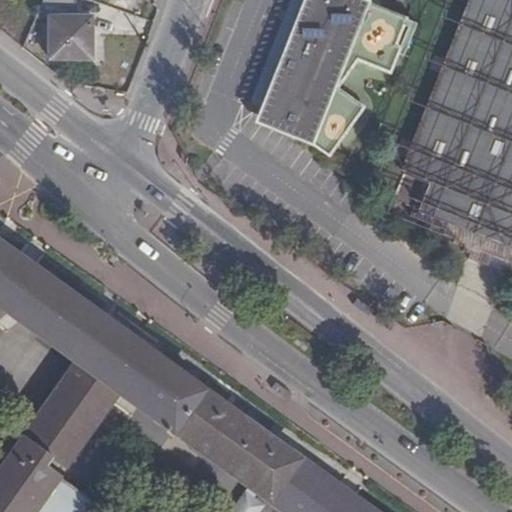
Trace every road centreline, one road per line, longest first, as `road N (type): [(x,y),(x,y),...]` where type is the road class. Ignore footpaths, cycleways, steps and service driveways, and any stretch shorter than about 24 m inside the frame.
road 1 (primary): [(86,201),(220,314),(490,511)]
road 2 (primary): [(511,464),(120,160)]
road 3 (tertiary): [(187,0),(120,160)]
road 4 (primary): [(120,160),(0,65)]
